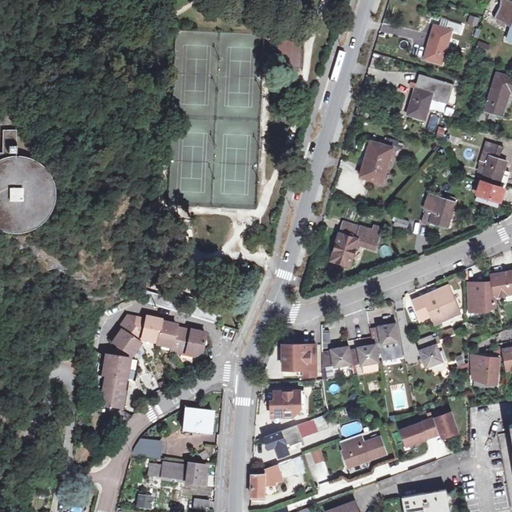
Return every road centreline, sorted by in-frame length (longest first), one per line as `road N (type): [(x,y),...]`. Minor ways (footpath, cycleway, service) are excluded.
road 1 (tertiary): [(367,0),(269,311)]
road 2 (unclassified): [(269,311),(304,314),(511,231)]
road 3 (unclassified): [(0,467),(33,427),(57,378),(67,376),(74,387),(70,466),(82,477),(111,478)]
road 4 (unclassified): [(246,376),(216,376),(144,418),(111,478)]
road 5 (tertiary): [(246,376),(235,511)]
